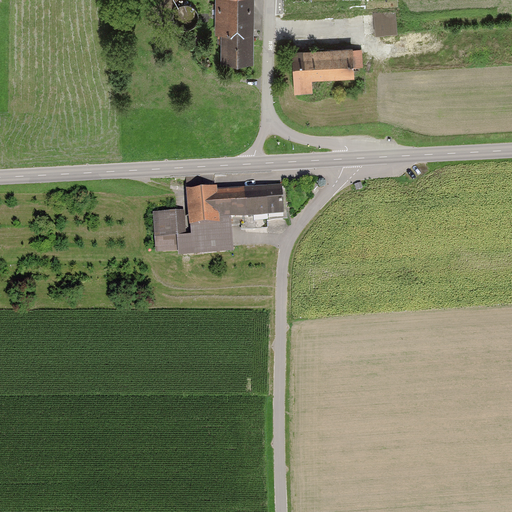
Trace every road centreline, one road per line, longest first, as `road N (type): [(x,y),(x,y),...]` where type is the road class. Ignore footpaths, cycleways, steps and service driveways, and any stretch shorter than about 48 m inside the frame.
road 1 (unclassified): [(275,511),(286,252),(347,159)]
road 2 (tertiary): [(0,179),(245,165)]
road 3 (tertiary): [(347,159),(511,150)]
road 4 (residential): [(269,121),(271,0)]
